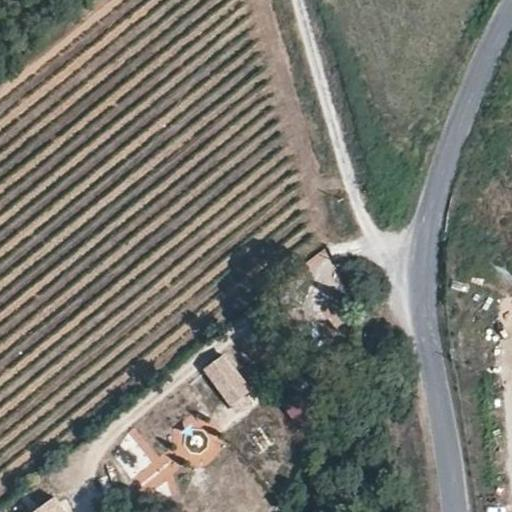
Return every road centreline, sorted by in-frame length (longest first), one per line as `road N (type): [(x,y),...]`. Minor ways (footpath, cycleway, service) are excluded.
road 1 (unclassified): [(424,294),(367,241),(298,0)]
road 2 (tertiary): [(509,0),(458,106),(424,294)]
road 3 (tertiary): [(424,294),(453,511)]
